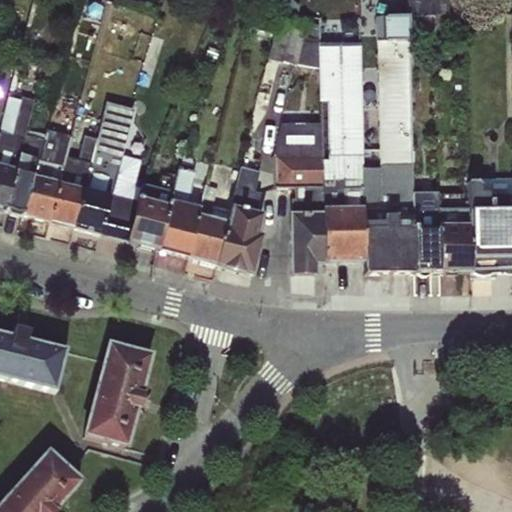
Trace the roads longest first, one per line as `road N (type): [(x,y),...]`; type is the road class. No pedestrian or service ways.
road 1 (residential): [(0,262),(213,316)]
road 2 (residential): [(315,339),(168,500)]
road 3 (residential): [(315,339),(511,327)]
road 4 (residential): [(168,500),(213,316)]
